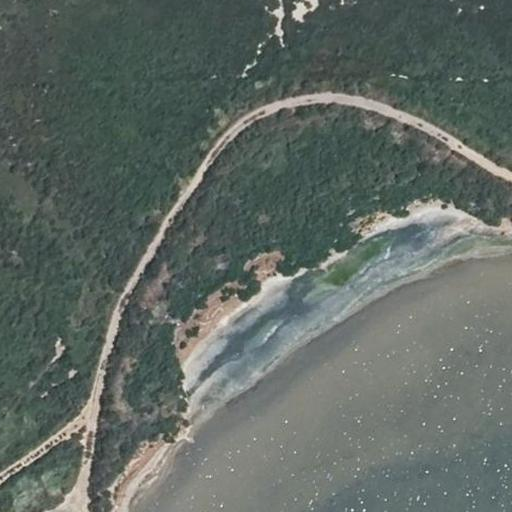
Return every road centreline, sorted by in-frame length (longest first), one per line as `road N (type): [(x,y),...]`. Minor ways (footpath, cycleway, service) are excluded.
road 1 (track): [(511,175),(396,113),(342,102),(292,104),(247,124),(214,158),(128,294),(101,395),(83,426),(0,480)]
road 2 (track): [(76,511),(91,481),(101,395)]
